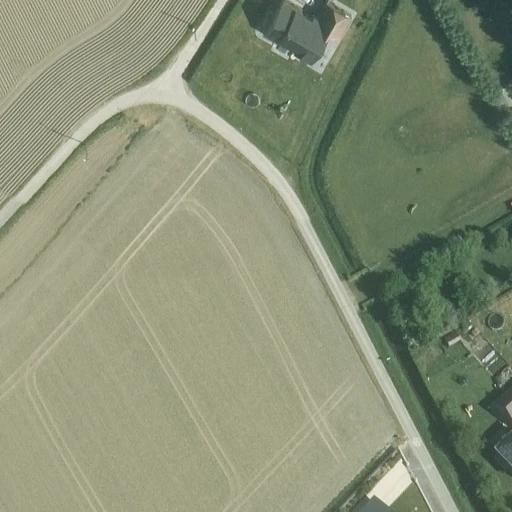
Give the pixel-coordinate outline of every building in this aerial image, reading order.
[(271,11),(262,27),(265,29),(263,33),(277,41),(279,38),(295,47),(293,50),(311,61),(328,32),(338,38),(351,15),(325,0),(324,0),(316,14),(312,12),(310,14),(287,0),(281,0),(274,13),(271,11)] [(504,87),(491,95),(498,109),(511,101),(504,87)] [(511,389),(494,407),(511,427),(511,389)] [(497,459),(495,461),(505,472),(507,469),(511,474),(511,441),(496,458),(497,459)] [(384,511),(374,503),(365,511),(384,511)]
